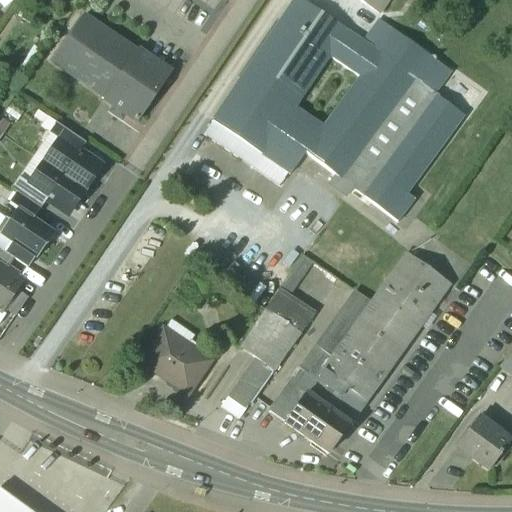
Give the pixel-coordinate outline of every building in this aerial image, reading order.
[(379,23),(364,46),(295,0),(212,123),(289,176),(303,154),(336,177),(331,184),(348,195),(351,190),(405,231),(478,129),(433,97),(448,75),(392,35),(393,33),(379,23)] [(377,17),(388,0),(368,0),(364,7),(377,17)] [(136,53),(83,17),(52,63),(105,99),(104,101),(136,124),(170,74),(137,51),(136,53)] [(85,144),(56,124),(49,135),(59,142),(59,141),(78,154),(85,144)] [(78,154),(59,141),(59,142),(43,164),(84,191),(99,168),(78,154)] [(43,164),(28,186),(18,180),(11,190),(16,194),(39,210),(40,210),(46,200),(68,215),(84,191),(43,164)] [(39,210),(16,194),(9,205),(17,210),(8,223),(5,220),(0,227),(0,236),(34,259),(35,260),(45,246),(46,247),(54,235),(33,220),(39,210)] [(34,259),(12,244),(5,254),(14,260),(27,269),(34,259)] [(5,254),(0,250),(0,267),(6,271),(14,260),(5,254)] [(447,286),(405,256),(392,275),(434,305),(447,286)] [(303,260),(281,285),(289,291),(310,267),(303,260)] [(6,271),(0,267),(0,312),(1,313),(21,282),(6,271)] [(332,359),(305,395),(347,426),(434,305),(392,275),(371,303),(332,359)] [(204,290),(185,276),(172,295),(191,309),(204,290)] [(317,348),(332,359),(371,303),(356,293),(317,348)] [(271,315),(298,335),(311,318),(284,297),(271,315)] [(271,315),(257,334),(262,337),(249,354),(256,359),(246,373),(262,384),(298,335),(271,315)] [(209,363),(163,332),(141,363),(187,395),(209,363)] [(317,348),(268,413),(284,424),(305,395),(332,359),(317,348)] [(511,352),(500,369),(511,377),(511,352)] [(245,372),(227,399),(245,410),(263,385),(262,384),(246,373),(245,372)] [(305,395),(284,424),(327,455),(347,426),(305,395)] [(509,441),(477,418),(456,447),(463,452),(462,453),(488,472),(509,441)] [(28,511),(0,491),(0,511),(28,511)]
